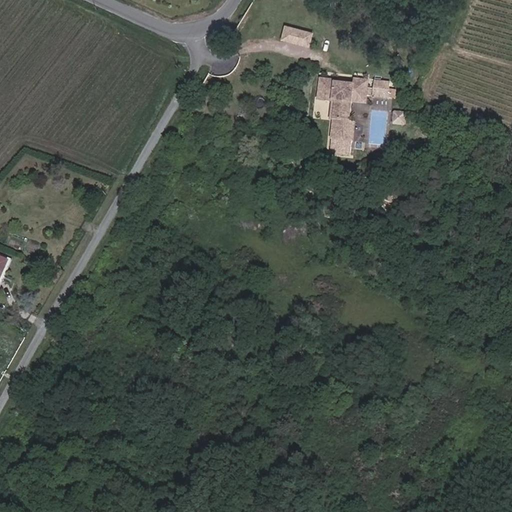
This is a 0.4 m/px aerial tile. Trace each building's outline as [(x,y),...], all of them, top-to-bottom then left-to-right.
[(313,46),(316,30),(286,26),(283,42),(313,46)] [(342,84),(320,82),(319,93),(327,94),(326,104),(336,105),(332,150),(347,152),(348,145),(355,145),(357,125),(350,125),(352,105),(354,88),(341,86),(342,84)] [(352,105),(367,107),(369,84),(354,83),(354,88),(352,105)] [(386,93),(387,86),(373,85),(372,92),(386,93)] [(318,103),(326,104),(327,94),(319,93),(318,103)]
